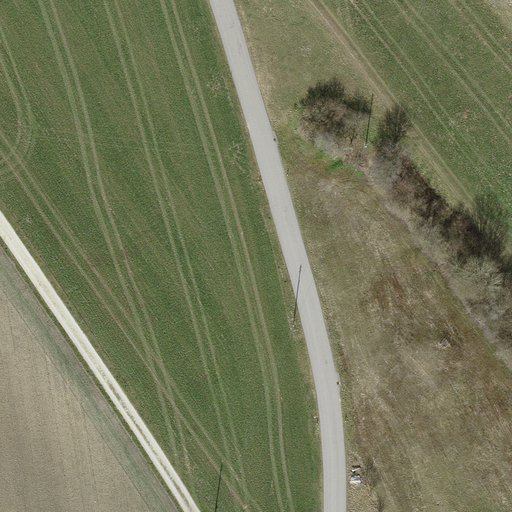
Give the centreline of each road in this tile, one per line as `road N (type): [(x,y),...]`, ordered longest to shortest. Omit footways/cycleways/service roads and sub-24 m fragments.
road 1 (tertiary): [(336,511),(335,430),(300,270),(219,0)]
road 2 (track): [(191,511),(0,226)]
